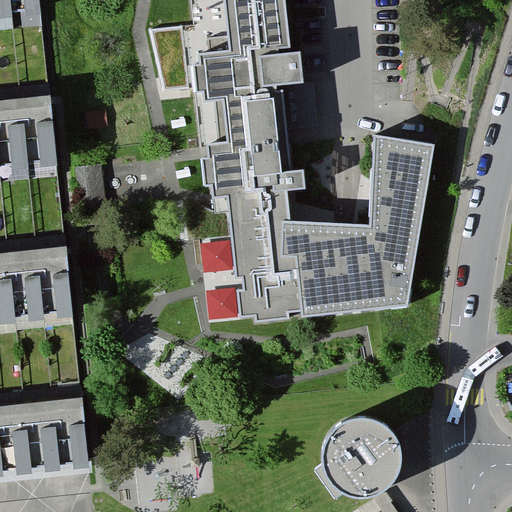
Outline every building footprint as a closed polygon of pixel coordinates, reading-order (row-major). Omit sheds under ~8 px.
[(35,0),(0,0),(0,21),(37,17),(35,0)] [(367,233),(286,230),(285,199),(301,197),(300,178),(287,179),(280,95),(298,94),(296,63),(287,64),(282,0),(220,0),(226,60),(195,63),(196,74),(189,74),(192,101),(199,100),(200,110),(220,108),(225,151),(205,153),(206,167),(198,168),(201,195),(208,194),(209,207),(224,206),(232,288),(239,287),(240,299),(234,299),(237,326),(253,324),(253,329),(286,325),(286,320),(298,319),(298,324),(409,312),(431,152),(371,143),(367,233)] [(0,110),(0,171),(52,165),(45,105),(0,110)] [(0,261),(0,324),(72,316),(64,254),(0,261)] [(0,414),(0,478),(88,468),(81,406),(0,414)] [(387,495),(397,482),(402,468),(401,453),(396,442),(387,432),(370,424),(355,424),(341,430),(330,440),(324,451),(322,463),(324,474),(329,486),(337,494),(347,500),(361,503),(377,500),(387,495)] [(399,511),(389,497),(379,505),(383,511),(399,511)]
